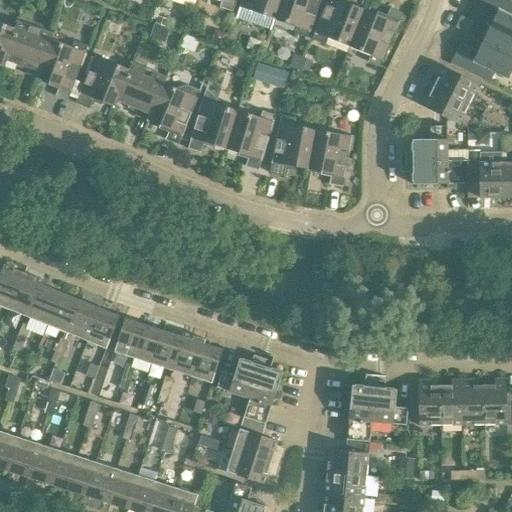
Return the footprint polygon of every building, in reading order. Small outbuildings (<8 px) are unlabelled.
[(219,0),(221,1),(219,7),(232,12),(235,0),(219,0)] [(271,30),(274,19),(280,0),(241,0),(235,18),(271,30)] [(280,0),(274,19),(296,26),(294,33),(307,38),(319,0),(280,0)] [(349,47),(364,10),(342,1),(342,0),(327,0),(312,40),(324,45),(327,38),(349,47)] [(492,19),(489,26),(511,37),(511,1),(509,0),(480,0),(475,11),(492,19)] [(385,19),(364,10),(349,47),(370,55),(367,62),(380,67),(402,13),(389,8),(385,19)] [(460,17),(455,29),(465,34),(471,21),(460,17)] [(49,41),(50,41),(53,34),(17,21),(14,29),(15,29),(4,59),(5,60),(26,67),(24,74),(36,78),(49,41)] [(15,29),(14,29),(0,24),(0,65),(2,66),(5,60),(4,59),(15,29)] [(511,37),(489,26),(481,43),(511,58),(511,37)] [(71,49),(50,41),(49,41),(36,78),(58,85),(54,96),(67,101),(86,46),(73,41),(71,49)] [(511,68),(511,58),(481,43),(472,60),(467,58),(471,49),(459,43),(450,63),(490,83),(495,73),(507,79),(511,68)] [(117,100),(128,69),(94,56),(75,104),(88,109),(92,98),(114,107),(117,100)] [(259,62),(255,78),(286,87),(290,71),(259,62)] [(162,83),(163,84),(166,77),(130,63),(128,69),(117,100),(138,109),(135,116),(146,120),(162,83)] [(442,66),(432,87),(468,105),(478,84),(442,66)] [(175,88),(163,84),(162,83),(146,120),(169,130),(165,140),(177,145),(199,91),(187,86),(175,88)] [(468,105),(432,87),(422,107),(458,124),(468,105)] [(226,149),(239,111),(226,107),(207,91),(205,90),(187,149),(200,153),(204,142),(226,149)] [(494,122),(498,114),(486,108),(482,116),(494,122)] [(259,118),(239,111),(226,149),(247,156),(244,166),(257,171),(275,115),(261,111),(259,118)] [(509,119),(498,114),(494,122),(504,127),(508,120),(509,119)] [(307,169),(315,130),(292,125),(294,119),(280,116),(269,174),(283,176),(285,165),(307,169)] [(465,184),(465,160),(446,160),(446,126),(428,126),(429,139),(411,140),(411,152),(400,152),(400,172),(412,172),(412,184),(446,184),(447,189),(455,189),(455,184),(465,184)] [(351,137),(315,130),(307,169),(330,174),(328,184),(342,187),(351,137)] [(502,197),(501,163),(501,153),(480,153),(479,150),(464,150),(465,160),(465,184),(478,183),(479,197),(502,197)] [(511,162),(501,163),(502,197),(511,197),(511,162)] [(0,306),(9,310),(24,274),(3,265),(0,271),(0,306)] [(30,319),(43,286),(45,282),(24,274),(9,310),(30,319)] [(49,326),(62,294),(43,286),(30,319),(49,326)] [(68,334),(81,302),(62,294),(49,326),(58,330),(68,334)] [(87,341),(100,309),(81,302),(68,334),(75,337),(87,341)] [(118,316),(100,309),(87,341),(105,349),(118,316)] [(131,358),(142,324),(124,319),(113,352),(131,358)] [(22,323),(17,335),(26,338),(31,327),(22,323)] [(151,364),(161,331),(142,324),(131,358),(151,364)] [(170,370),(181,337),(161,331),(151,364),(170,370)] [(192,377),(203,344),(204,340),(182,333),(181,337),(170,370),(192,377)] [(21,350),(26,338),(17,335),(13,347),(21,350)] [(60,339),(55,350),(63,354),(68,342),(60,339)] [(221,350),(203,344),(192,377),(210,383),(221,350)] [(59,365),(63,354),(55,350),(51,362),(59,365)] [(248,398),(241,421),(264,428),(281,372),(269,368),(273,357),(254,351),(250,362),(238,358),(233,375),(220,371),(215,388),(248,398)] [(85,376),(93,380),(98,367),(90,364),(85,376)] [(126,364),(122,376),(131,379),(135,367),(126,364)] [(352,385),(347,438),(370,441),(372,422),(406,425),(408,408),(395,407),(397,389),(385,388),(386,376),(366,374),(365,386),(352,385)] [(4,388),(8,389),(17,392),(21,379),(8,375),(4,388)] [(128,391),(131,379),(122,376),(119,387),(128,391)] [(165,376),(161,388),(170,391),(173,379),(165,376)] [(441,425),(441,385),(419,386),(419,425),(441,425)] [(463,425),(463,385),(441,385),(441,425),(463,425)] [(486,424),(486,385),(463,385),(463,425),(486,424)] [(507,385),(486,385),(486,424),(507,424),(507,419),(511,419),(511,392),(507,393),(507,385)] [(166,403),(170,391),(161,388),(157,400),(166,403)] [(13,403),(17,392),(8,389),(4,401),(13,403)] [(51,389),(47,401),(56,404),(59,392),(51,389)] [(205,402),(204,402),(197,399),(192,412),(201,414),(205,402)] [(52,416),(56,404),(47,401),(44,413),(52,416)] [(90,401),(86,413),(95,416),(99,404),(90,401)] [(91,428),(95,416),(86,413),(82,426),(91,428)] [(129,414),(126,426),(134,429),(138,417),(129,414)] [(261,436),(264,428),(241,421),(232,451),(269,463),(276,441),(261,436)] [(130,441),(134,429),(126,426),(122,438),(130,441)] [(169,426),(165,438),(173,441),(177,429),(169,426)] [(0,468),(7,471),(18,438),(0,431),(0,468)] [(198,444),(210,448),(213,440),(200,436),(198,444)] [(27,477),(37,444),(18,438),(7,471),(27,477)] [(169,453),(173,441),(165,438),(161,450),(169,453)] [(367,476),(370,441),(347,438),(346,450),(329,449),(327,472),(367,476)] [(225,443),(213,440),(210,448),(222,452),(225,443)] [(46,483),(57,450),(37,444),(27,477),(46,483)] [(66,489),(76,456),(57,450),(46,483),(66,489)] [(263,484),(269,463),(232,451),(225,472),(263,484)] [(85,496),(95,462),(76,456),(66,489),(85,496)] [(104,502),(115,468),(95,462),(85,496),(104,502)] [(124,508),(134,475),(115,468),(104,502),(124,508)] [(464,480),(464,471),(451,472),(451,480),(464,480)] [(476,471),(464,471),(464,480),(476,480),(476,471)] [(365,497),(367,476),(327,472),(325,493),(365,497)] [(204,486),(213,489),(217,476),(208,474),(204,486)] [(136,511),(143,511),(154,481),(134,475),(124,508),(136,511)] [(167,511),(175,488),(154,481),(143,511),(167,511)] [(225,511),(209,511),(201,509),(200,511),(261,511),(264,506),(246,500),(250,488),(234,483),(225,511)] [(200,511),(201,509),(192,507),(196,494),(175,488),(167,511),(200,511)] [(363,511),(365,497),(325,493),(323,511),(363,511)] [(383,503),(384,494),(371,493),(370,502),(383,503)] [(397,496),(384,494),(383,503),(396,505),(397,496)]
